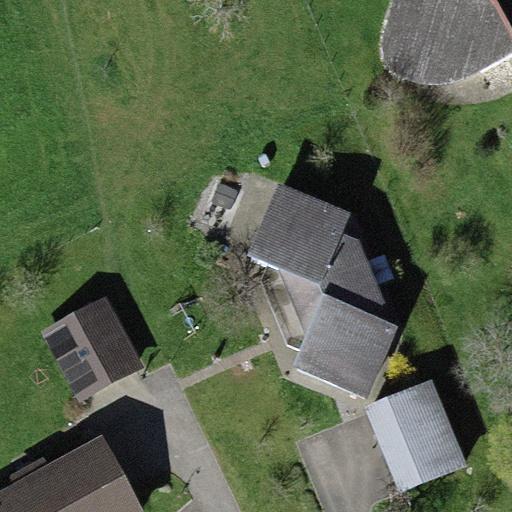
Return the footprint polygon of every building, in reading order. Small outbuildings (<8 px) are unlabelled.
[(454,0),(386,0),(368,82),(445,99),(502,79),(466,4),(454,0)] [(350,212),(278,184),(248,255),(319,284),(323,293),(294,368),(364,398),(398,327),(350,212)] [(99,312),(42,343),(75,403),(132,372),(99,312)] [(465,467),(429,380),(363,406),(399,494),(465,467)] [(110,511),(88,465),(0,507),(0,511),(110,511)]
